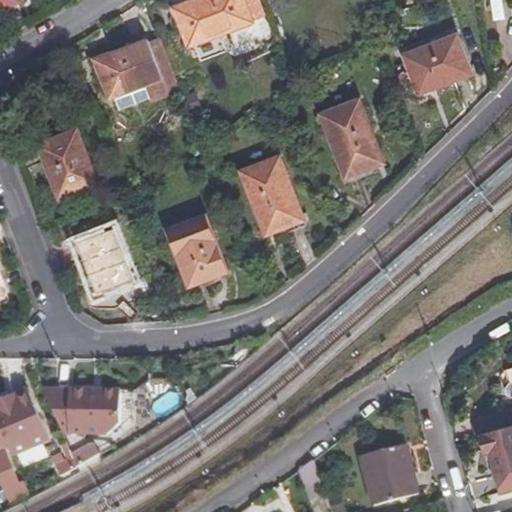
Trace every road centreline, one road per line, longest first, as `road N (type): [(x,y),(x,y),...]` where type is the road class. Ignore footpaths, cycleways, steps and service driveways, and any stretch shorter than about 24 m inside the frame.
road 1 (residential): [(59,340),(189,336),(243,325),(288,301),(511,87)]
road 2 (residential): [(222,502),(419,370)]
road 3 (residential): [(0,174),(58,317),(59,340)]
road 4 (residential): [(462,511),(431,385),(419,370)]
